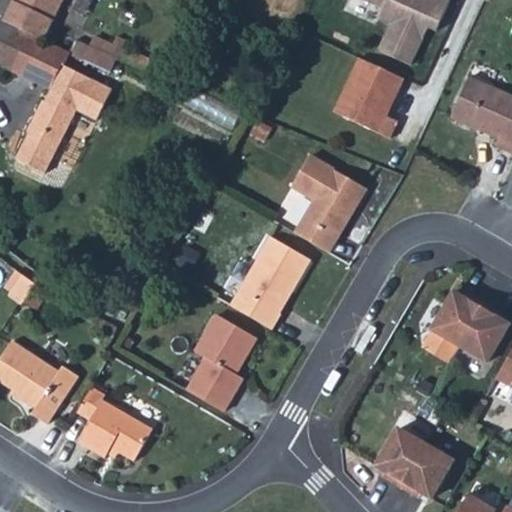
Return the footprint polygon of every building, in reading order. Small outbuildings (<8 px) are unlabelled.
[(10,0),(5,13),(43,33),(59,0),(10,0)] [(383,0),(386,1),(382,12),(393,17),(382,42),(414,56),(432,20),(439,23),(449,0),(383,0)] [(5,13),(1,11),(0,12),(0,57),(31,74),(50,37),(43,33),(5,13)] [(69,47),(67,46),(50,37),(31,74),(49,82),(45,92),(42,95),(25,126),(27,126),(15,150),(43,166),(67,121),(76,103),(96,113),(112,83),(64,58),(69,47)] [(363,58),(338,115),(397,141),(405,122),(395,118),(412,80),(363,58)] [(511,89),(470,70),(452,111),(500,132),(496,140),(506,144),(511,146),(511,89)] [(316,193),(297,227),(330,246),(349,214),(368,181),(311,148),(293,180),(316,193)] [(273,231),(233,302),(274,326),(279,318),(283,310),(278,307),(291,286),(294,287),(313,254),(273,231)] [(455,285),(434,323),(489,355),(511,317),(496,309),(499,304),(473,289),(470,294),(455,285)] [(190,387),(227,408),(237,391),(246,374),(239,370),(260,334),(219,311),(198,348),(209,355),(190,387)] [(34,412),(50,422),(81,374),(66,364),(62,370),(38,354),(15,339),(0,362),(0,378),(25,395),(23,398),(38,407),(34,412)] [(94,418),(81,440),(108,455),(114,445),(126,451),(137,458),(156,426),(106,397),(109,392),(95,384),(80,410),(94,418)] [(455,454),(399,422),(378,460),(392,468),(389,473),(416,489),(419,484),(433,492),(445,472),(455,454)] [(470,487),(456,511),(511,511),(511,501),(502,495),(497,503),(470,487)]
